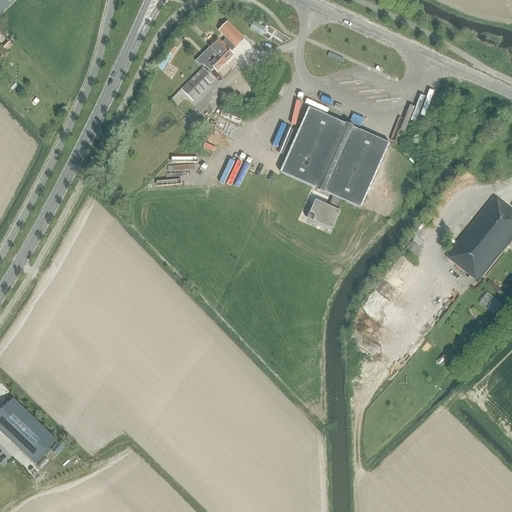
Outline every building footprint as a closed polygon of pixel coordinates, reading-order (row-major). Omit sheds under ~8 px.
[(0,0),(0,14),(15,0),(0,0)] [(215,42),(209,48),(225,63),(233,55),(230,52),(229,52),(234,47),(235,48),(241,42),(244,39),(228,24),(225,26),(219,32),(226,38),(221,43),(218,39),(215,42)] [(8,51),(17,42),(12,36),(2,46),(8,51)] [(176,49),(171,46),(167,53),(172,56),(176,49)] [(201,56),(195,61),(199,65),(203,65),(210,72),(214,69),(216,72),(225,63),(209,48),(205,52),(201,56)] [(203,68),(181,90),(193,101),(214,80),(203,68)] [(280,173),(333,196),(328,207),(315,201),(307,220),(332,231),(340,212),(337,211),(342,201),(361,209),(390,144),(309,108),(280,173)] [(230,123),(240,126),(242,118),(222,112),(221,116),(232,119),(230,123)] [(445,137),(438,130),(434,135),(440,141),(445,137)] [(240,160),(230,185),(241,189),(251,164),(240,160)] [(511,213),(493,199),(470,227),(446,258),(476,282),(489,265),(511,236),(511,213)] [(481,303),(494,314),(503,303),(489,292),(481,303)] [(455,364),(450,359),(446,364),(451,369),(455,364)] [(13,399),(0,412),(0,431),(34,464),(56,441),(13,399)] [(58,442),(51,450),(56,455),(64,447),(58,442)]
